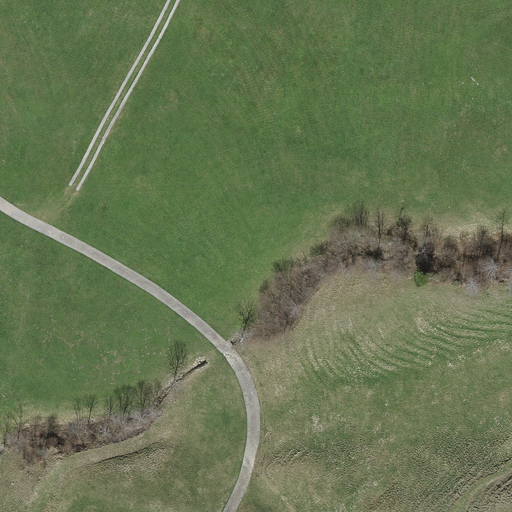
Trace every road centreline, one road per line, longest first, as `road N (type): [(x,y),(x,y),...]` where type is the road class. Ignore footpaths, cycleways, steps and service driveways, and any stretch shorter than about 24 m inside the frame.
road 1 (track): [(0,205),(149,291),(234,357),(252,386),(257,435),(233,511)]
road 2 (track): [(178,0),(53,240)]
